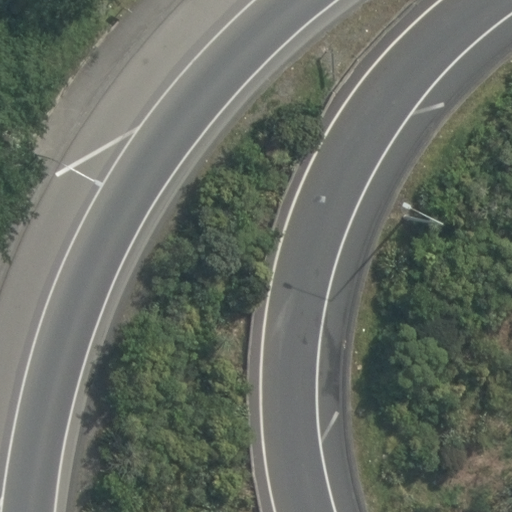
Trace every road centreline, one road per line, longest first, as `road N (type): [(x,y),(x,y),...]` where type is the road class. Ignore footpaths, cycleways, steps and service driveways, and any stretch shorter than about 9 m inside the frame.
road 1 (trunk): [(20,511),(27,446),(63,325),(125,203),(193,112),(319,0)]
road 2 (trunk): [(511,1),(440,49),(360,146),(297,279),(285,443),(298,511)]
